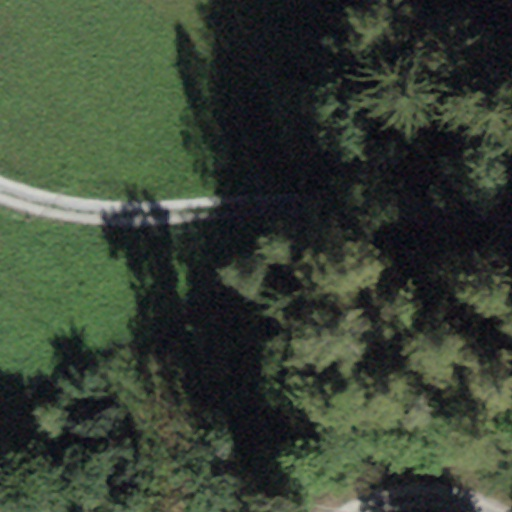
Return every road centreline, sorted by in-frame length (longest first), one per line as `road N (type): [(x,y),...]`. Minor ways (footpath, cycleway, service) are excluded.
road 1 (track): [(0,186),(38,209),(228,212),(443,196),(511,211)]
road 2 (track): [(364,511),(458,486),(490,511)]
